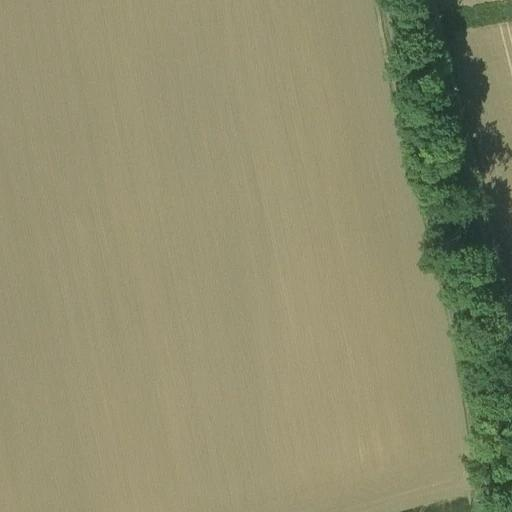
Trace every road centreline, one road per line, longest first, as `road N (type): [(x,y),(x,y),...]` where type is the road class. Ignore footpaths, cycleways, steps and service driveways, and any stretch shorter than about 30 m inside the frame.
road 1 (track): [(486,511),(381,0)]
road 2 (track): [(434,0),(511,322)]
